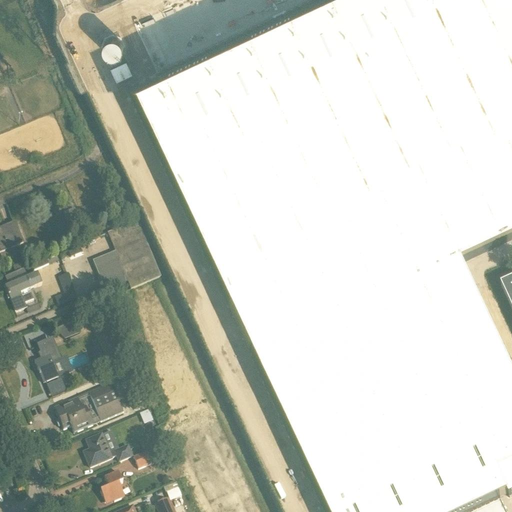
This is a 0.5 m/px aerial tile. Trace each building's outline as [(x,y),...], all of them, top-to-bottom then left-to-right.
[(511,0),(314,0),(127,88),(325,511),(469,511),(508,494),(510,498),(511,496),(511,368),(462,262),(511,239),(511,0)] [(111,68),(117,80),(133,73),(127,60),(111,68)] [(75,209),(64,213),(67,222),(78,218),(75,209)] [(137,222),(107,234),(115,253),(93,262),(105,292),(128,283),(131,291),(161,278),(137,222)] [(16,223),(0,229),(0,253),(24,244),(16,223)] [(49,265),(46,259),(32,266),(34,271),(49,265)] [(24,271),(6,276),(8,282),(16,280),(16,281),(22,279),(21,276),(25,275),(24,271)] [(26,279),(5,288),(14,309),(25,305),(21,294),(41,286),(37,275),(26,279)] [(511,282),(503,287),(511,306),(511,282)] [(59,362),(50,341),(38,347),(43,360),(34,363),(39,373),(38,374),(39,376),(40,376),(43,385),(58,379),(53,365),(59,362)] [(76,380),(79,388),(88,384),(85,376),(76,380)] [(123,412),(111,384),(53,408),(63,431),(71,428),(74,435),(123,412)] [(144,425),(152,422),(148,411),(140,415),(144,425)] [(102,435),(95,438),(86,442),(90,451),(84,454),(90,469),(112,460),(111,459),(116,457),(119,464),(133,458),(128,446),(115,452),(114,450),(109,452),(102,435)] [(147,453),(133,458),(138,470),(152,465),(147,453)] [(119,486),(123,484),(118,473),(104,479),(108,489),(100,493),(105,503),(106,506),(114,503),(124,498),(119,486)] [(173,511),(168,500),(155,505),(157,511),(173,511)] [(149,503),(137,508),(138,511),(142,511),(151,508),(149,503)]
